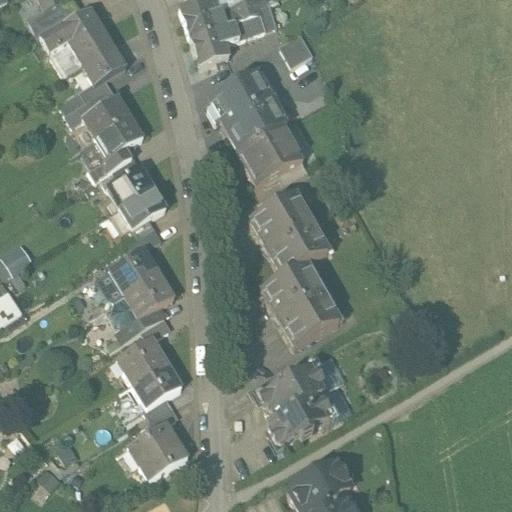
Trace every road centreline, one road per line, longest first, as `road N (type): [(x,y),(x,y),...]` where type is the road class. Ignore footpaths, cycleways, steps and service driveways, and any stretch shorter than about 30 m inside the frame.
road 1 (residential): [(144,0),(184,133),(197,224),(215,511)]
road 2 (track): [(219,511),(511,344)]
